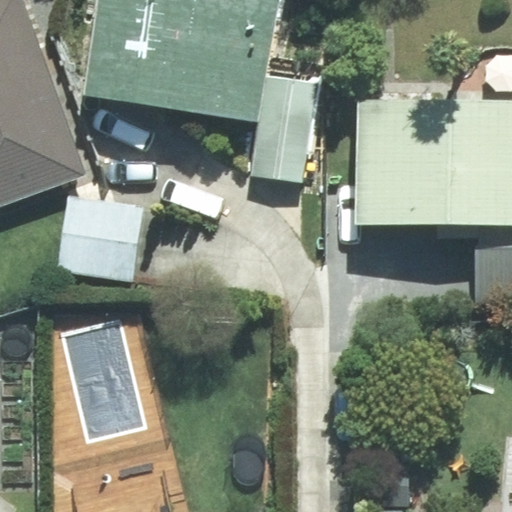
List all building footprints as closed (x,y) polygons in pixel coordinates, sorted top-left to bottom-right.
[(0,0),(0,205),(100,175),(47,0),(0,0)] [(262,174),(313,181),(326,82),(283,76),(293,0),(125,0),(112,93),(271,115),(262,174)] [(439,240),(487,240),(486,304),(511,304),(511,104),(379,101),(376,223),(439,224),(439,240)] [(158,203),(75,197),(69,276),(151,283),(158,203)] [(0,511),(6,511),(0,508),(0,496),(23,466),(0,449),(0,511)]
